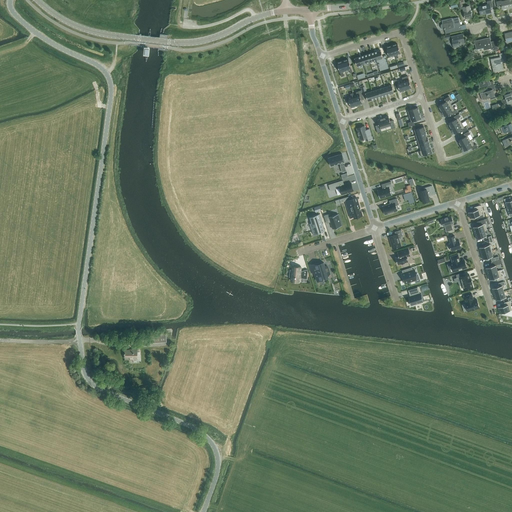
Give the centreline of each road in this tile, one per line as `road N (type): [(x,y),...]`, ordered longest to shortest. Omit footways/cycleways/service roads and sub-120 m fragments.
road 1 (tertiary): [(203,511),(218,463),(210,441),(98,389),(84,372),(78,324),(111,84),(100,66),(34,32),(9,0)]
road 2 (secondary): [(277,12),(207,40),(173,43),(91,31),(37,0)]
road 3 (residential): [(422,96),(401,30),(320,56)]
road 4 (residential): [(215,161),(341,121)]
road 5 (residential): [(196,97),(321,58)]
